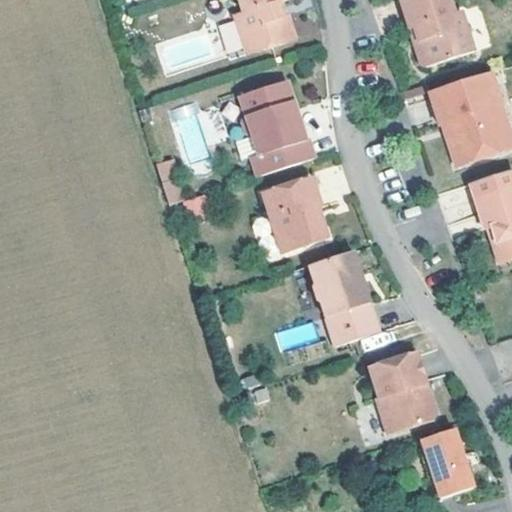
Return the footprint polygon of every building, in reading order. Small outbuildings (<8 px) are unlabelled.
[(292,26),(287,8),(284,10),(280,0),(240,0),(242,3),(233,6),(245,45),(289,32),(292,26)] [(280,0),(284,10),(287,8),(288,8),(285,0),(280,0)] [(416,35),(412,37),(418,55),(425,59),(473,44),(459,2),(452,4),(450,0),(400,0),(407,20),(411,18),(416,35)] [(411,18),(407,20),(412,37),(416,35),(411,18)] [(456,150),(464,155),(507,141),(510,134),(487,64),(425,84),(436,119),(440,117),(444,127),(449,128),(456,150)] [(243,150),(249,170),(310,151),(303,129),(298,130),(283,73),(229,89),(235,106),(231,110),(235,124),(242,126),(249,149),(243,150)] [(399,86),(401,92),(415,87),(425,84),(423,78),(399,86)] [(440,117),(436,119),(449,160),(464,155),(456,150),(449,128),(444,127),(440,117)] [(169,152),(153,157),(159,176),(171,172),(175,171),(169,152)] [(493,234),(489,235),(495,255),(511,250),(511,165),(510,160),(467,173),(481,221),(484,220),(488,219),(493,234)] [(171,172),(159,176),(166,197),(177,193),(171,172)] [(314,201),(307,173),(262,186),(273,227),(277,225),(282,244),(321,233),(312,202),(314,201)] [(182,201),(187,220),(210,214),(206,195),(182,201)] [(488,219),(484,220),(489,235),(493,234),(488,219)] [(346,245),(303,258),(310,280),(305,281),(311,300),(315,298),(324,329),(368,318),(346,245)] [(312,323),(274,334),(279,349),(317,338),(312,323)] [(365,357),(371,387),(369,387),(372,401),(374,400),(381,424),(428,410),(408,345),(365,357)] [(466,484),(447,422),(411,433),(429,495),(466,484)]
